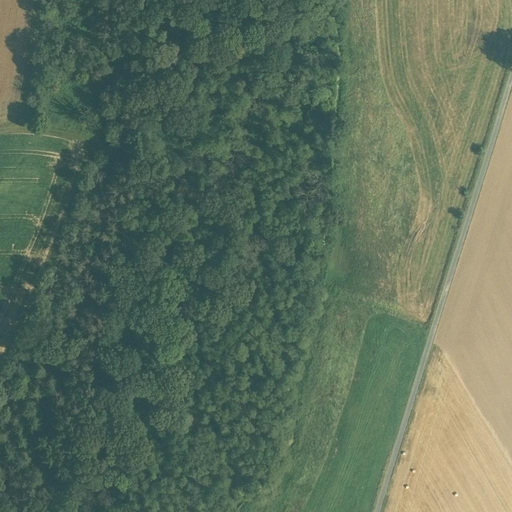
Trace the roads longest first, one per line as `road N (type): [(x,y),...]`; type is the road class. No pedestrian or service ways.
road 1 (track): [(377,511),(511,70)]
road 2 (track): [(13,127),(85,140),(24,316),(0,359)]
road 3 (track): [(40,0),(25,101),(13,127)]
